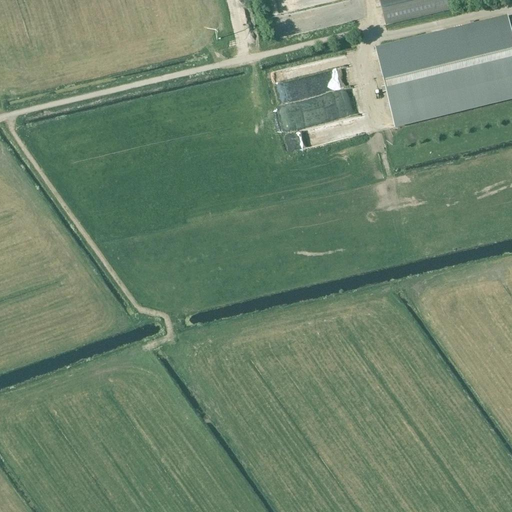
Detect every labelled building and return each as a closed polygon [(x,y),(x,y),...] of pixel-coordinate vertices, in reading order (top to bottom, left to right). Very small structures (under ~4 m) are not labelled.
[(270,0),(273,12),(284,10),(281,0),(270,0)] [(278,35),(348,21),(344,0),(338,0),(273,14),(278,35)] [(447,0),(379,0),(386,27),(451,12),(447,0)] [(386,93),(395,128),(511,99),(511,37),(508,20),(377,52),(385,87),(382,88),(383,94),(386,93)] [(240,21),(233,21),(233,35),(241,34),(240,21)] [(356,95),(333,96),(333,108),(357,107),(356,95)]
